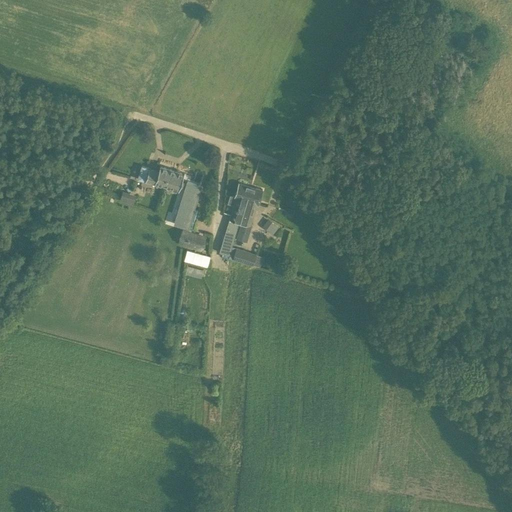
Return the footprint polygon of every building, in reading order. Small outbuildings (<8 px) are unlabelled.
[(142,166),(138,178),(145,181),(154,183),(154,184),(155,184),(155,183),(167,186),(172,169),(160,165),(158,171),(149,168),(142,166)] [(172,169),(167,186),(178,190),(180,186),(185,188),(176,217),(188,221),(187,227),(185,227),(183,230),(190,232),(198,208),(193,207),(200,185),(187,181),(187,183),(181,181),(184,173),(183,172),(183,173),(172,169)] [(235,198),(224,235),(234,238),(239,221),(250,186),(239,183),(234,197),(235,198)] [(262,190),(250,186),(239,221),(240,222),(235,238),(246,242),(256,204),(258,204),(262,190)] [(120,200),(134,203),(135,197),(121,194),(120,200)] [(272,234),(278,226),(268,218),(262,226),(272,234)] [(182,230),(179,241),(201,248),(204,237),(190,232),(183,230),(182,230)] [(232,246),(222,242),(219,251),(229,254),(232,246)] [(236,247),(233,258),(241,261),(245,250),(236,247)] [(185,258),(208,264),(211,255),(187,248),(185,258)] [(252,265),(256,253),(249,251),(246,263),(252,265)] [(188,264),(186,272),(201,276),(203,268),(188,264)]
